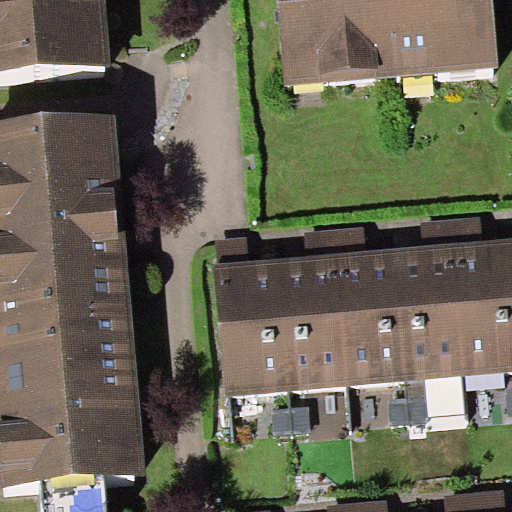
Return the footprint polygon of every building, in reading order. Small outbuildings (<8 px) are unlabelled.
[(0,0),(0,94),(124,83),(116,0),(0,0)] [(494,0),(278,0),(285,94),(501,78),(494,0)] [(127,128),(0,138),(0,315),(140,306),(127,128)] [(249,239),(212,242),(224,398),(511,375),(511,236),(484,239),(483,219),(424,223),(426,246),(366,251),(365,229),(309,234),(310,257),(251,262),(249,239)] [(0,315),(0,394),(7,495),(51,491),(52,511),(113,511),(111,483),(153,480),(140,306),(0,315)] [(271,511),(271,510),(246,511),(505,511),(505,495),(447,500),(447,511),(389,511),(389,503),(328,508),(328,511),(271,511)]
